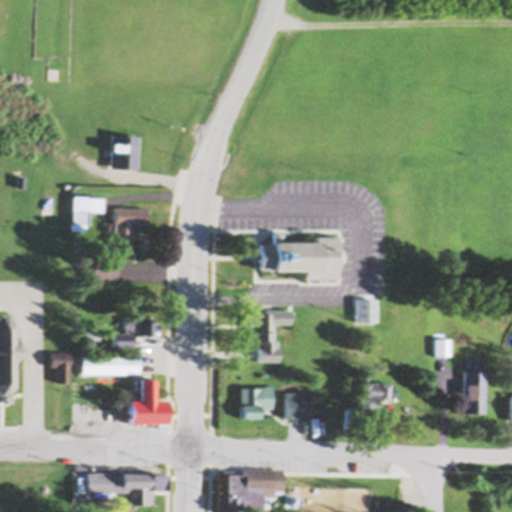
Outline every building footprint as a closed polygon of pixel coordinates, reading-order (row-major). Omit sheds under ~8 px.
[(54,78),(52,78),(50,77),(50,76),(49,75),(49,73),(49,72),(50,71),(51,70),(52,69),(53,69),(55,69),(56,69),(57,70),(58,71),(58,72),(58,73),(58,75),(57,76),(56,77),(55,78),(54,78)] [(15,116),(44,118),(44,150),(14,146),(15,116)] [(136,171),(108,170),(110,137),(137,138),(136,171)] [(17,177),(25,177),(25,188),(16,188),(17,177)] [(71,197),(86,197),(86,200),(100,201),(100,215),(85,215),(85,232),(71,232),(71,197)] [(113,210),(145,211),(144,228),(135,227),(135,237),(129,237),(128,250),(113,249),(113,236),(111,236),(111,233),(106,233),(106,222),(112,223),(113,210)] [(256,274),(257,248),(270,248),(270,237),(279,237),(278,251),(312,252),(312,242),(338,243),(338,247),(333,247),(333,256),(338,261),(337,267),(334,273),(333,284),(300,284),(301,282),(297,280),(268,279),(268,275),(256,274)] [(89,281),(91,257),(116,259),(114,283),(89,281)] [(353,303),(374,303),(374,326),(353,326),(353,303)] [(248,316),(263,316),(263,313),(288,314),(288,327),(271,327),(271,344),(275,344),(275,351),(276,351),(276,365),(256,364),(256,345),(250,345),(251,332),(247,332),(248,316)] [(0,319),(5,319),(14,327),(14,344),(24,355),(14,365),(14,390),(5,398),(0,398),(0,319)] [(111,348),(111,336),(122,336),(123,319),(151,320),(151,339),(132,339),(131,349),(111,348)] [(433,341),(449,341),(449,359),(433,358),(433,341)] [(69,354),(68,384),(54,384),(54,368),(48,368),(49,353),(69,354)] [(79,377),(79,358),(137,357),(138,376),(79,377)] [(484,375),(484,416),(462,416),(462,375),(484,375)] [(127,429),(127,405),(134,405),(134,382),(137,382),(137,385),(151,385),(151,405),(164,405),(165,429),(127,429)] [(359,387),(376,387),(376,388),(387,389),(387,406),(377,406),(377,408),(374,407),(374,414),(364,414),(363,416),(355,416),(356,401),(358,401),(359,387)] [(238,391),(255,391),(255,390),(269,390),(269,412),(256,412),(256,424),(239,424),(239,410),(238,410),(238,391)] [(282,406),(309,406),(309,420),(283,421),(282,406)] [(219,508),(220,466),(232,466),(232,468),(241,468),(241,464),(280,464),(280,486),(272,486),(271,491),(261,491),(261,506),(250,506),(250,503),(230,503),(230,508),(219,508)] [(85,469),(119,469),(119,466),(148,466),(148,465),(163,465),(163,481),(148,481),(147,485),(151,485),(151,500),(126,500),(126,487),(85,487),(85,469)] [(379,495),(378,507),(369,507),(370,495),(379,495)]
